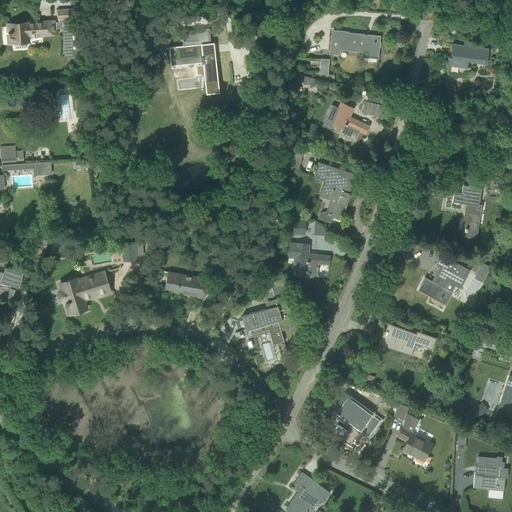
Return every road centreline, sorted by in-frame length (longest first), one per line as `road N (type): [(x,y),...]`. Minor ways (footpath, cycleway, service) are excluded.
road 1 (residential): [(280,404),(331,313),(402,81),(411,23)]
road 2 (residential): [(196,346),(268,201),(269,161),(236,19)]
road 3 (residential): [(0,356),(114,322),(155,324),(196,346)]
road 4 (residential): [(447,511),(267,424)]
road 5 (residential): [(103,511),(49,469),(0,410)]
